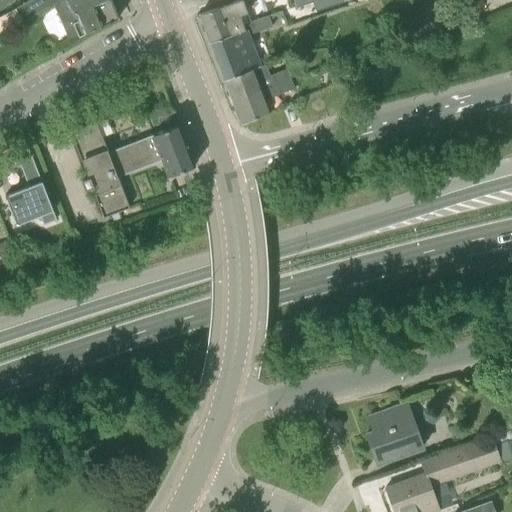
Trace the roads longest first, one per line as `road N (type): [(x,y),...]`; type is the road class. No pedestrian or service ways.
road 1 (primary): [(511,184),(0,337)]
road 2 (primary): [(0,381),(338,277),(511,234)]
road 3 (primary): [(511,89),(220,167)]
road 4 (primary): [(224,395),(267,397),(511,345)]
road 5 (residential): [(224,395),(237,280),(220,167)]
road 6 (residential): [(0,111),(167,17)]
road 7 (residential): [(220,167),(167,17)]
